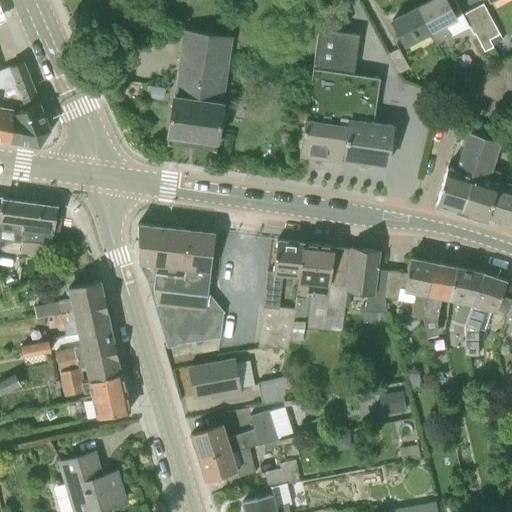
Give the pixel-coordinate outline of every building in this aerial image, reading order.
[(489,39),(473,8),(463,14),(454,0),(428,0),(417,6),(431,31),(430,31),(436,43),(451,36),(468,26),(473,34),(475,34),(484,52),(492,47),(489,39)] [(473,8),(489,39),(500,34),(483,3),(473,8)] [(405,44),(430,31),(431,31),(417,6),(392,20),(405,44)] [(359,33),(318,27),(312,67),(353,73),(359,33)] [(216,141),(220,117),(228,59),(232,35),(184,28),(168,134),(216,141)] [(398,74),(409,68),(398,48),(387,54),(398,74)] [(0,106),(14,109),(39,99),(30,78),(23,60),(0,69),(0,106)] [(353,73),(312,67),(306,111),(373,120),(379,77),(353,73)] [(50,128),(39,99),(14,109),(0,106),(0,138),(39,146),(50,128)] [(373,120),(306,111),(299,154),(359,163),(360,159),(387,163),(392,125),(397,125),(397,124),(373,120)] [(461,210),(483,135),(487,124),(474,119),(458,170),(447,166),(443,180),(436,203),(461,210)] [(511,183),(498,179),(500,171),(489,168),(498,139),(483,135),(461,210),(486,218),(487,215),(511,223),(511,183)] [(58,235),(58,232),(61,206),(0,197),(0,248),(12,241),(51,247),(53,235),(58,235)] [(155,302),(206,308),(215,231),(138,222),(138,262),(140,263),(148,277),(155,302)] [(299,275),(303,241),(277,238),(273,271),(267,270),(263,305),(279,306),(283,272),(299,275)] [(336,245),(303,241),(299,275),(297,294),(307,294),(307,292),(309,279),(329,281),(330,281),(335,247),(336,245)] [(344,287),(349,248),(343,248),(335,247),(330,281),(329,281),(327,296),(307,292),(307,294),(297,294),(296,307),(291,339),(302,340),(305,322),(307,322),(307,327),(341,332),(344,287)] [(383,293),(387,269),(377,268),(379,250),(349,247),(349,248),(344,287),(367,289),(366,302),(363,323),(373,324),(388,322),(386,313),(384,297),(385,297),(383,293)] [(407,272),(387,269),(383,293),(385,297),(397,299),(414,302),(412,314),(421,315),(433,260),(410,256),(407,272)] [(457,265),(433,260),(421,315),(422,316),(436,320),(441,297),(450,299),(457,265)] [(465,323),(484,271),(457,265),(450,299),(459,301),(453,322),(453,332),(465,331),(465,323)] [(506,279),(484,271),(465,323),(465,355),(478,355),(478,328),(485,330),(492,308),(508,313),(511,301),(511,299),(500,295),(506,279)] [(37,318),(52,315),(106,303),(101,279),(68,286),(71,300),(49,305),(34,308),(37,318)] [(223,310),(206,308),(155,302),(168,345),(219,337),(223,310)] [(111,326),(106,303),(52,315),(53,320),(48,321),(50,327),(54,325),(63,323),(66,336),(79,333),(111,326)] [(263,305),(258,346),(289,349),(291,339),(296,307),(279,306),(263,305)] [(116,349),(111,326),(79,333),(82,346),(56,352),(57,357),(61,357),(62,361),(116,349)] [(32,343),(24,345),(21,345),(23,356),(51,350),(49,340),(32,343)] [(121,373),(116,349),(62,361),(63,366),(59,367),(66,395),(84,391),(82,381),(121,373)] [(242,392),(235,357),(188,366),(194,396),(218,392),(218,396),(242,392)] [(82,381),(84,391),(92,389),(93,396),(80,399),(84,419),(129,410),(121,373),(82,381)] [(262,404),(283,400),(285,377),(258,382),(262,404)] [(382,413),(405,411),(401,389),(379,393),(382,413)] [(227,437),(223,423),(191,434),(198,456),(234,445),(236,450),(249,446),(249,447),(278,439),(269,409),(250,414),(254,428),(227,437)] [(353,446),(354,434),(340,434),(340,446),(353,446)] [(255,472),(249,447),(249,446),(236,450),(234,445),(198,456),(205,480),(236,470),(239,478),(255,472)] [(96,465),(98,464),(94,451),(61,460),(75,511),(90,511),(111,506),(110,502),(125,498),(117,470),(99,476),(96,465)] [(286,482),(300,479),(296,460),(279,463),(280,469),(265,472),(268,486),(272,486),(283,483),(286,482)] [(283,483),(272,486),(273,494),(242,501),(245,511),(289,511),(287,502),(291,501),(286,482),(283,483)] [(437,511),(436,502),(382,511),(437,511)]
